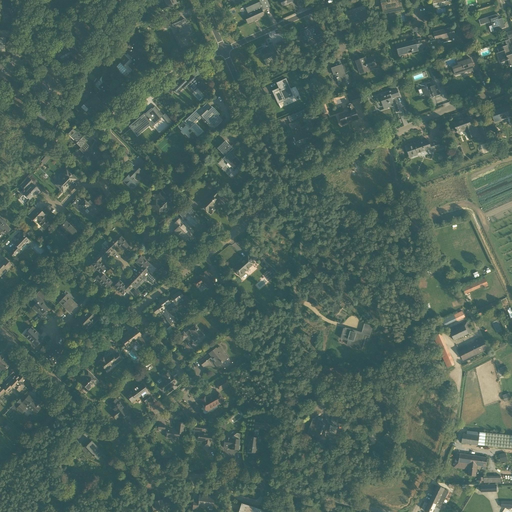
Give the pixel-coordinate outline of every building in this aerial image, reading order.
[(246,8),(248,14),(244,16),(248,24),(254,21),(255,21),(257,20),(258,20),(257,19),(265,16),(263,11),(271,7),(267,0),(259,0),(260,2),(246,8)] [(389,0),(387,0),(384,1),(381,1),(381,0),(383,10),(396,7),(397,11),(403,10),(400,0),(393,0),(390,1),(389,0)] [(364,5),(364,6),(352,10),(352,11),(351,12),(350,11),(345,12),(350,24),(368,18),(364,5)] [(480,25),(491,22),(494,31),(499,29),(499,30),(505,28),(502,18),(498,19),(498,18),(498,17),(497,16),(498,16),(497,14),(478,20),(480,25)] [(185,19),(175,23),(171,25),(173,28),(175,29),(177,28),(180,34),(178,35),(177,38),(182,48),(193,43),(190,35),(193,33),(189,25),(187,26),(186,23),(185,19)] [(165,29),(171,26),(169,20),(162,23),(165,29)] [(306,29),(304,30),(304,29),(300,30),(301,32),(300,33),(304,41),(303,41),(305,46),(311,44),(310,42),(317,38),(319,43),(323,41),(324,42),(324,41),(322,38),(323,37),(317,25),(312,27),(310,27),(310,28),(307,30),(307,29),(306,29)] [(451,40),(450,37),(455,36),(453,27),(445,29),(445,30),(443,31),(443,30),(433,32),(436,41),(442,39),(443,43),(451,41),(451,40)] [(0,51),(5,52),(6,41),(4,41),(4,39),(6,39),(6,38),(10,38),(10,31),(0,30),(0,51)] [(396,45),(397,50),(399,56),(418,51),(418,49),(423,48),(420,39),(396,45)] [(131,60),(132,61),(127,66),(132,70),(135,67),(136,68),(145,59),(140,53),(138,55),(135,53),(139,48),(132,41),(124,50),(132,59),(131,60)] [(430,46),(431,50),(433,53),(434,53),(435,57),(438,57),(437,52),(438,52),(435,41),(428,42),(430,46)] [(71,47),(68,49),(65,44),(49,54),(52,59),(64,51),(70,59),(72,58),(74,60),(78,57),(71,47)] [(274,59),(279,57),(273,44),(268,46),(266,46),(267,48),(265,49),(264,48),(263,48),(262,47),(253,51),(254,51),(256,55),(260,53),(263,59),(272,55),(274,59)] [(496,53),(498,57),(499,61),(507,59),(510,66),(511,65),(511,54),(507,56),(506,54),(510,52),(507,45),(497,49),(499,53),(496,53)] [(456,56),(458,63),(459,65),(452,67),(454,72),(457,71),(458,74),(468,70),(468,72),(473,71),(473,72),(474,72),(471,65),(472,64),(470,59),(463,61),(461,55),(456,56)] [(363,59),(356,61),(360,73),(369,70),(368,68),(376,65),(373,57),(366,59),(366,58),(365,58),(365,59),(363,60),(363,59)] [(348,74),(345,75),(342,65),(331,68),(334,75),(336,74),(339,84),(350,81),(348,74)] [(431,71),(435,81),(442,78),(438,69),(431,71)] [(43,76),(32,83),(35,88),(41,85),(45,93),(48,92),(49,93),(52,91),(51,90),(55,88),(55,89),(58,88),(57,85),(55,86),(52,81),(54,80),(47,83),(43,76)] [(184,90),(186,88),(188,86),(190,88),(194,92),(197,89),(202,93),(208,87),(202,81),(201,81),(200,80),(200,79),(198,77),(197,78),(195,76),(188,83),(185,80),(174,91),(177,94),(183,88),(184,90)] [(273,93),(277,102),(284,99),(285,100),(291,97),(288,90),(291,89),(287,79),(277,83),(280,91),(278,92),(278,91),(273,93)] [(98,87),(100,90),(95,95),(101,101),(105,97),(106,96),(107,97),(107,98),(112,92),(113,92),(106,85),(103,82),(98,87)] [(420,96),(423,95),(424,99),(422,99),(422,100),(433,96),(434,97),(440,95),(437,85),(431,86),(430,82),(426,84),(427,87),(420,89),(421,92),(419,93),(420,96)] [(92,99),(89,101),(88,100),(81,107),(85,112),(88,109),(92,113),(97,107),(97,108),(95,107),(97,105),(101,101),(95,95),(93,93),(86,87),(83,90),(92,99)] [(400,99),(400,96),(397,89),(384,94),(385,96),(379,98),(384,109),(381,110),(381,111),(394,106),(393,101),(392,101),(391,100),(399,97),(400,99)] [(356,120),(358,119),(355,110),(354,110),(352,102),(346,104),(349,111),(339,115),(342,125),(351,121),(356,119),(356,120)] [(502,121),(505,119),(507,119),(509,124),(509,125),(510,125),(510,126),(511,126),(511,118),(511,104),(500,109),(501,110),(491,113),(492,114),(495,124),(502,121)] [(138,134),(149,124),(152,127),(160,119),(151,108),(151,109),(152,109),(146,114),(145,113),(142,115),(144,117),(141,119),(140,118),(134,123),(135,124),(132,127),(138,134)] [(219,119),(216,117),(219,114),(218,114),(212,108),(210,110),(209,109),(208,110),(205,112),(202,115),(208,121),(209,121),(213,125),(219,119)] [(303,110),(294,114),(296,119),(305,114),(303,110)] [(469,138),(474,136),(471,128),(468,118),(462,120),(462,121),(459,122),(459,121),(454,123),(457,132),(465,129),(469,138)] [(296,142),(309,136),(305,129),(301,130),(297,121),(290,124),(291,127),(290,127),(294,136),(295,136),(295,137),(294,138),(293,138),(295,141),(296,142)] [(73,139),(74,140),(76,142),(76,143),(76,144),(80,147),(79,149),(87,141),(83,137),(82,137),(80,136),(81,135),(74,128),(68,134),(69,135),(73,139)] [(437,139),(438,141),(429,144),(428,140),(415,145),(417,153),(431,149),(432,152),(440,149),(441,151),(450,147),(446,136),(437,139)] [(86,143),(86,142),(87,141),(79,149),(71,158),(72,157),(74,159),(77,157),(76,156),(77,157),(81,153),(81,152),(83,153),(84,153),(93,162),(99,156),(92,149),(91,149),(89,148),(90,147),(86,143)] [(226,155),(230,160),(227,163),(235,170),(243,163),(235,155),(235,156),(230,151),(233,148),(226,141),(218,148),(225,156),(226,155)] [(123,181),(132,190),(138,183),(133,179),(141,171),(136,166),(128,174),(129,175),(123,181)] [(350,176),(346,177),(350,186),(354,184),(357,191),(360,190),(357,182),(361,181),(356,169),(348,172),(350,176)] [(75,179),(67,170),(62,175),(64,176),(56,185),(63,192),(68,186),(70,184),(71,183),(74,179),(75,179)] [(23,193),(25,195),(24,196),(27,199),(28,198),(30,200),(33,196),(34,196),(33,195),(34,194),(36,196),(41,192),(34,185),(38,181),(34,177),(35,176),(34,174),(32,175),(30,173),(27,177),(28,178),(25,181),(26,182),(24,184),(27,188),(29,185),(30,186),(23,193)] [(361,191),(365,198),(373,195),(370,187),(361,191)] [(215,200),(220,196),(214,190),(208,196),(210,198),(201,206),(208,212),(210,214),(216,209),(214,206),(218,202),(215,200)] [(170,210),(174,205),(160,192),(156,196),(159,199),(156,203),(155,201),(150,206),(159,214),(166,206),(170,210)] [(87,213),(89,212),(92,215),(98,209),(95,205),(94,206),(92,204),(93,203),(90,201),(88,203),(85,200),(83,202),(78,198),(72,204),(82,214),(85,211),(85,212),(85,211),(87,213)] [(187,204),(178,213),(182,218),(187,212),(191,216),(195,212),(187,204)] [(35,225),(42,232),(50,223),(45,218),(43,217),(43,216),(44,215),(38,208),(37,210),(33,206),(29,211),(32,215),(30,218),(36,224),(35,225)] [(0,232),(2,231),(5,235),(11,229),(6,224),(6,222),(0,216),(0,232)] [(179,219),(173,225),(177,229),(175,231),(178,233),(177,234),(178,236),(179,235),(185,241),(187,239),(189,241),(193,237),(192,235),(192,234),(189,231),(191,230),(179,219)] [(70,225),(66,221),(58,230),(68,239),(75,232),(76,233),(80,229),(73,222),(70,225)] [(9,253),(13,257),(14,258),(29,242),(22,235),(18,238),(16,236),(14,237),(17,240),(13,244),(15,245),(11,250),(11,251),(9,253)] [(111,243),(115,247),(117,245),(124,251),(129,245),(121,237),(117,241),(114,239),(111,243)] [(100,254),(104,258),(105,259),(113,250),(115,247),(111,243),(108,245),(107,245),(99,253),(100,254)] [(100,254),(99,253),(100,254),(94,259),(96,260),(89,268),(94,272),(96,269),(100,273),(106,267),(100,262),(104,258),(100,254)] [(142,268),(139,271),(142,273),(147,278),(153,283),(156,278),(146,269),(150,265),(139,254),(133,260),(135,262),(142,268)] [(246,274),(245,272),(255,263),(248,255),(243,259),(244,261),(241,263),(239,262),(237,264),(238,265),(234,269),(242,278),(243,279),(247,275),(246,274)] [(0,281),(3,278),(0,275),(5,271),(6,271),(11,265),(6,259),(1,264),(0,262),(0,281)] [(269,269),(264,274),(270,281),(274,278),(278,275),(276,271),(272,267),(269,269)] [(128,281),(129,282),(130,283),(132,285),(133,286),(136,289),(141,284),(140,283),(143,280),(144,281),(147,278),(142,273),(139,271),(137,273),(136,273),(128,281)] [(207,288),(213,284),(215,282),(211,277),(210,278),(205,272),(198,277),(199,278),(193,283),(197,287),(203,283),(206,286),(207,288)] [(102,276),(99,274),(95,278),(98,281),(106,289),(112,283),(109,279),(108,280),(103,275),(102,276)] [(488,286),(488,284),(485,278),(462,288),(465,294),(484,285),(485,287),(488,286)] [(128,292),(133,287),(136,290),(136,289),(133,286),(132,285),(130,283),(129,282),(125,286),(119,281),(114,286),(123,295),(127,291),(128,292)] [(173,324),(175,322),(174,316),(175,316),(174,313),(173,314),(172,314),(171,314),(170,313),(169,313),(168,312),(167,311),(167,310),(171,307),(172,308),(178,303),(178,304),(178,305),(178,306),(179,307),(189,307),(191,305),(184,296),(183,296),(179,291),(172,296),(174,299),(173,300),(172,300),(171,301),(171,302),(169,303),(165,297),(158,302),(160,304),(156,306),(160,312),(162,315),(163,314),(166,318),(166,319),(171,326),(175,331),(178,329),(173,324)] [(82,307),(83,305),(89,299),(85,295),(77,303),(82,307)] [(65,306),(70,312),(77,305),(72,300),(71,301),(65,296),(59,303),(64,307),(65,306)] [(46,304),(44,302),(41,299),(32,307),(43,318),(48,313),(45,311),(48,309),(45,306),(46,304)] [(89,299),(83,305),(85,308),(91,301),(89,299)] [(475,317),(498,307),(496,302),(473,312),(475,317)] [(83,313),(82,314),(71,326),(76,331),(81,325),(85,329),(88,326),(90,327),(98,319),(89,311),(85,315),(83,313)] [(444,326),(465,316),(462,311),(441,321),(444,326)] [(454,340),(473,332),(468,321),(449,330),(454,340)] [(363,333),(365,325),(357,322),(355,331),(363,333)] [(203,335),(201,332),(195,325),(185,333),(184,332),(178,336),(182,341),(187,337),(191,341),(188,344),(191,349),(196,345),(194,342),(203,335)] [(32,343),(32,344),(35,347),(42,341),(41,341),(40,342),(37,339),(40,336),(32,327),(24,335),(32,343)] [(140,346),(145,342),(141,336),(136,329),(129,334),(129,333),(127,335),(127,336),(121,340),(127,348),(136,341),(140,346)] [(349,336),(348,339),(354,341),(356,333),(352,332),(351,331),(344,329),(343,334),(349,336)] [(433,337),(447,368),(454,364),(441,333),(433,337)] [(476,344),(459,352),(463,360),(487,348),(483,341),(481,337),(474,341),(476,344)] [(58,345),(55,348),(56,349),(54,351),(53,349),(46,356),(49,359),(53,363),(65,352),(58,345)] [(208,353),(208,354),(209,354),(199,362),(203,368),(208,364),(206,361),(211,357),(215,362),(213,363),(217,367),(222,363),(221,361),(224,359),(220,354),(223,351),(219,346),(216,349),(216,348),(208,353)] [(117,353),(112,357),(111,355),(106,359),(105,357),(99,361),(101,364),(100,364),(105,370),(114,363),(115,364),(122,359),(117,353)] [(0,365),(0,366),(0,369),(3,372),(10,365),(3,357),(1,355),(0,356),(0,365)] [(499,368),(502,376),(509,373),(506,366),(499,368)] [(96,380),(88,372),(84,375),(87,378),(81,384),(87,389),(90,386),(96,380)] [(159,386),(164,392),(177,382),(172,376),(171,376),(168,372),(163,376),(166,380),(159,386)] [(0,395),(4,391),(4,390),(5,389),(5,390),(8,392),(12,387),(14,388),(16,388),(19,391),(24,386),(23,385),(23,382),(25,379),(19,374),(17,376),(16,375),(15,377),(12,375),(6,381),(7,382),(1,388),(0,386),(0,395)] [(226,378),(220,381),(216,384),(220,390),(229,385),(226,378)] [(140,394),(141,396),(143,398),(142,399),(146,404),(151,400),(145,392),(147,391),(142,383),(133,389),(134,390),(131,393),(129,390),(124,393),(128,399),(131,403),(136,400),(135,399),(140,394)] [(201,403),(204,407),(206,411),(224,401),(221,397),(219,393),(211,397),(211,398),(209,399),(209,398),(207,399),(205,397),(200,400),(202,402),(201,403)] [(20,404),(20,405),(16,408),(22,413),(25,409),(24,408),(26,406),(33,413),(29,418),(31,421),(37,415),(35,413),(41,408),(40,407),(43,404),(38,399),(35,403),(32,400),(33,399),(29,395),(22,402),(23,402),(21,404),(20,404)] [(116,399),(111,403),(113,407),(112,408),(115,412),(112,414),(116,419),(118,417),(120,420),(128,414),(119,403),(116,399)] [(151,403),(152,405),(150,407),(153,411),(159,407),(154,400),(151,403)] [(341,417),(333,415),(329,432),(337,434),(341,417)] [(313,418),(307,434),(318,438),(324,423),(313,418)] [(167,429),(167,434),(166,434),(166,438),(178,440),(179,434),(182,434),(184,423),(177,422),(176,430),(167,429)] [(195,424),(194,431),(205,433),(206,425),(195,424)] [(395,439),(388,432),(382,438),(387,443),(389,441),(391,443),(395,439)] [(511,442),(511,436),(480,432),(479,439),(511,442)] [(198,436),(197,441),(204,442),(204,446),(209,446),(210,442),(210,443),(211,435),(201,433),(200,437),(198,436)] [(225,437),(224,437),(223,447),(229,448),(229,449),(238,450),(238,449),(239,449),(240,446),(238,446),(240,434),(236,433),(231,438),(230,437),(226,436),(225,437)] [(463,434),(461,443),(478,445),(479,436),(463,434)] [(248,450),(248,452),(250,452),(250,453),(251,454),(251,453),(255,454),(255,453),(257,453),(257,448),(258,448),(259,443),(258,443),(259,438),(250,437),(248,449),(248,450)] [(88,457),(92,454),(97,459),(103,454),(91,441),(86,446),(82,447),(83,453),(84,453),(88,457)] [(476,469),(482,470),(486,471),(487,458),(456,453),(454,467),(469,470),(468,475),(475,476),(476,469)] [(437,485),(431,498),(443,503),(449,491),(444,489),(437,485)] [(214,497),(199,495),(198,501),(193,501),(192,509),(197,510),(198,505),(207,506),(207,508),(212,509),(214,497)] [(443,503),(431,498),(424,511),(426,511),(433,511),(436,507),(440,509),(443,503)] [(155,506),(152,506),(153,511),(157,511),(156,510),(164,508),(163,507),(170,505),(168,499),(162,501),(161,500),(161,501),(159,502),(159,501),(154,502),(155,506)] [(264,511),(265,510),(242,503),(239,511),(264,511)]
